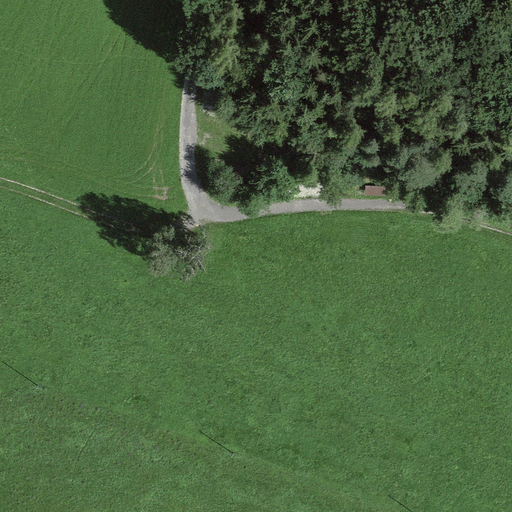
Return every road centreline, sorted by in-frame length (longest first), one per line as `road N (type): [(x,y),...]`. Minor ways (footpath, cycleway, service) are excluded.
road 1 (track): [(511,237),(377,205),(259,210),(153,231),(0,182)]
road 2 (track): [(206,218),(186,123),(204,0)]
